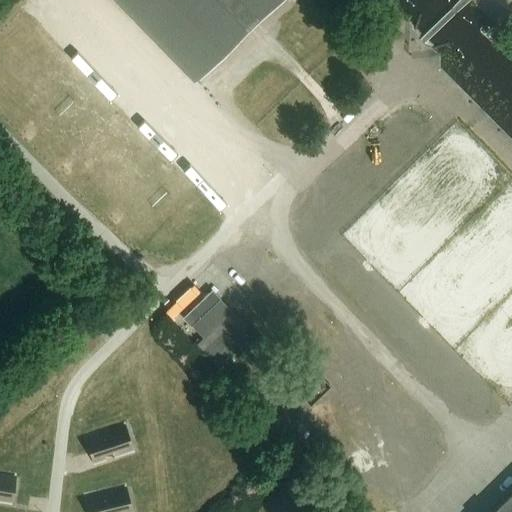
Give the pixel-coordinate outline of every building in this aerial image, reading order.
[(114,0),(193,81),(277,0),(114,0)] [(183,319),(190,327),(219,300),(211,292),(183,319)] [(94,464),(128,453),(120,429),(86,440),(94,464)] [(0,502),(6,503),(10,478),(0,476),(0,502)] [(88,511),(126,511),(121,491),(86,499),(88,511)] [(511,511),(511,496),(495,511),(511,511)]
